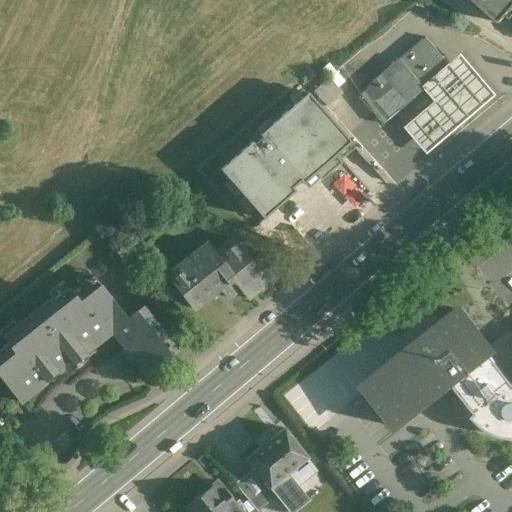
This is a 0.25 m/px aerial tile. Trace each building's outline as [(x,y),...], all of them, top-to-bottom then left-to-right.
[(511,6),(511,0),(471,0),(497,23),(511,6)] [(453,67),(427,37),(426,37),(426,38),(401,60),(426,90),(453,67)] [(465,57),(453,67),(426,90),(436,103),(407,129),(428,153),(496,95),(465,57)] [(426,90),(401,60),(376,81),(401,111),(426,90)] [(342,93),(329,78),(313,92),(327,107),(342,93)] [(376,81),(360,95),(359,95),(385,126),(401,111),(376,81)] [(307,94),(220,170),(263,219),(350,142),(307,94)] [(232,240),(214,255),(206,245),(166,277),(192,307),(216,287),(224,297),(236,287),(245,299),(267,281),(252,263),(232,240)] [(277,272),(262,254),(252,263),(267,281),(277,272)] [(77,256),(0,316),(0,334),(3,339),(18,327),(53,299),(53,300),(68,287),(72,292),(93,276),(77,256)] [(138,276),(108,272),(97,281),(127,319),(141,308),(142,308),(155,298),(138,276)] [(53,299),(18,327),(3,339),(7,344),(0,349),(0,377),(19,402),(71,361),(74,364),(85,355),(85,354),(113,332),(112,330),(127,319),(97,281),(93,276),(72,292),(68,287),(53,300),(53,299)] [(142,308),(141,308),(127,319),(112,330),(113,332),(147,375),(176,352),(142,308)] [(511,373),(509,370),(511,367),(511,335),(494,350),(462,311),(366,387),(398,428),(419,412),(452,385),(478,417),(480,419),(493,429),(510,435),(511,435),(511,434),(511,373)] [(309,458),(285,428),(247,459),(256,470),(277,496),(300,478),(294,470),(309,458)] [(277,496),(256,470),(237,484),(258,511),(277,496)] [(214,485),(186,507),(190,511),(241,511),(224,490),(220,493),(214,485)]
